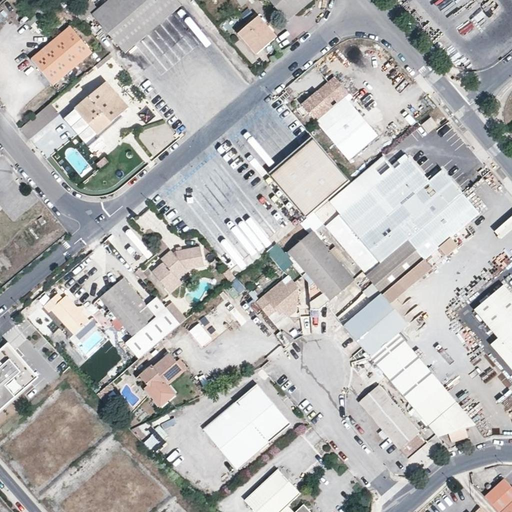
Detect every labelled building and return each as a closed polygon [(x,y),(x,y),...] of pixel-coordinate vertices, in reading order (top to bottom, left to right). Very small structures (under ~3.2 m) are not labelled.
[(180,7),(174,0),(113,0),(91,18),(122,54),(180,7)] [(233,0),(241,9),(251,0),(267,0),(287,24),(313,3),(310,0),(233,0)] [(96,10),(89,2),(74,15),(80,23),(96,10)] [(53,26),(59,21),(45,5),(39,9),(53,26)] [(252,14),(235,29),(256,54),(274,40),(252,14)] [(28,61),(49,86),(87,53),(65,28),(54,38),(28,61)] [(112,60),(107,55),(93,68),(97,72),(112,60)] [(301,107),(349,162),(379,136),(346,98),(350,95),(335,78),(301,107)] [(127,107),(106,83),(63,119),(87,147),(99,137),(96,134),(127,107)] [(20,130),(29,141),(58,115),(49,104),(20,130)] [(417,126),(424,135),(431,128),(425,119),(417,126)] [(300,210),(342,175),(310,137),(268,172),(300,210)] [(107,162),(103,157),(97,162),(100,167),(107,162)] [(407,164),(397,172),(343,218),(383,265),(464,197),(444,174),(441,175),(438,173),(428,181),(410,161),(407,164)] [(407,164),(404,162),(395,170),(397,172),(407,164)] [(465,227),(479,214),(464,197),(383,265),(368,277),(384,295),(392,305),(473,235),(465,227)] [(313,232),(315,235),(324,227),(313,214),(300,224),(309,235),(313,232)] [(319,310),(354,282),(315,235),(313,232),(309,235),(285,255),(293,265),(308,284),(310,310),(319,310)] [(154,254),(162,264),(152,273),(165,288),(177,278),(187,270),(204,267),(199,249),(172,254),(161,241),(150,250),(154,254)] [(284,272),(293,265),(285,255),(276,244),(267,252),(284,272)] [(334,246),(329,251),(342,262),(347,257),(334,246)] [(139,267),(135,271),(143,280),(147,276),(139,267)] [(236,278),(229,270),(223,275),(230,283),(236,278)] [(158,298),(148,306),(124,278),(99,299),(114,316),(109,320),(114,325),(118,321),(133,338),(126,345),(138,359),(160,342),(181,324),(167,308),(158,298)] [(182,284),(177,278),(165,288),(171,294),(182,284)] [(298,287),(291,280),(285,285),(281,280),(255,301),(267,316),(275,310),(279,307),(282,311),(289,305),(296,306),(298,287)] [(475,309),(511,353),(511,295),(503,285),(475,309)] [(50,315),(55,311),(75,334),(90,321),(70,298),(66,302),(60,295),(44,308),(50,315)] [(392,305),(384,295),(345,327),(372,357),(402,333),(410,325),(392,305)] [(174,302),(167,308),(181,324),(187,318),(174,302)] [(222,302),(187,330),(202,349),(237,321),(222,302)] [(296,306),(289,305),(282,311),(288,317),(296,311),(296,306)] [(372,357),(376,362),(395,384),(416,410),(446,387),(402,333),(372,357)] [(492,345),(511,368),(511,353),(500,339),(492,345)] [(0,407),(37,375),(6,340),(0,345),(0,407)] [(175,360),(169,353),(155,366),(151,362),(139,372),(148,384),(143,388),(160,406),(175,392),(167,383),(183,369),(175,360)] [(180,355),(175,359),(183,369),(189,365),(180,355)] [(278,412),(255,384),(200,430),(234,470),(275,434),(273,431),(276,427),(279,423),(279,418),(278,412)] [(107,406),(111,402),(106,396),(113,390),(109,385),(98,395),(107,406)] [(398,410),(378,387),(360,402),(383,430),(379,433),(385,440),(389,437),(408,460),(427,444),(418,433),(414,428),(406,420),(403,415),(398,410)] [(446,387),(416,410),(439,437),(476,425),(446,387)] [(398,410),(403,415),(412,408),(407,402),(398,410)] [(273,431),(275,434),(288,424),(278,412),(279,418),(279,423),(276,427),(273,431)] [(414,428),(418,433),(427,426),(424,421),(414,428)] [(300,496),(277,470),(244,501),(253,511),(308,511),(303,506),(296,511),(291,511),(287,507),(300,496)] [(511,511),(511,488),(505,481),(486,498),(493,507),(498,511),(511,511)]
